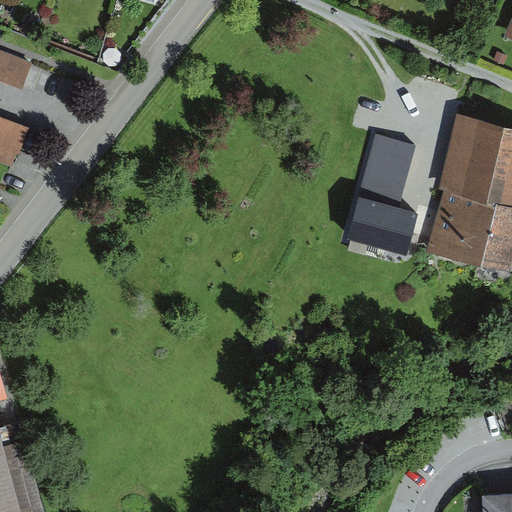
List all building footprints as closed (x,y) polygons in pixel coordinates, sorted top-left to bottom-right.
[(36,61),(0,47),(0,78),(25,88),(36,61)] [(34,127),(0,114),(0,159),(12,164),(19,167),(34,127)] [(511,126),(455,114),(438,190),(443,191),(511,206),(511,126)] [(418,155),(364,138),(351,178),(367,183),(351,232),(409,250),(423,207),(403,201),(418,155)] [(511,236),(511,206),(443,191),(429,250),(505,267),(511,236)] [(0,511),(42,511),(23,439),(0,444),(0,511)] [(511,511),(511,495),(486,497),(487,511),(511,511)]
